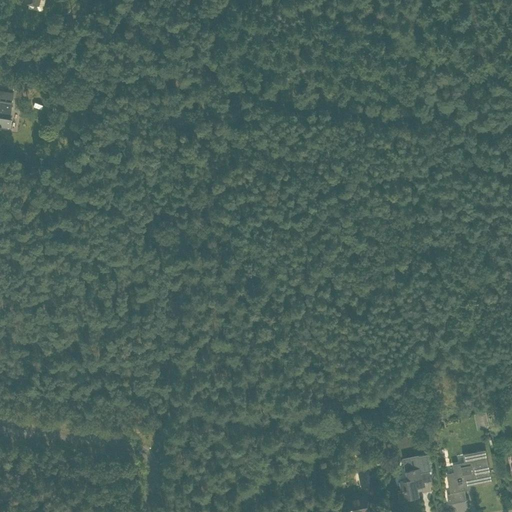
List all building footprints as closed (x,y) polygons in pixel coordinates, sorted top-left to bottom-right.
[(9,117),(11,102),(0,100),(0,125),(9,127),(11,117),(9,117)] [(485,412),(476,414),(479,428),(488,426),(485,412)] [(452,493),(447,494),(449,504),(454,503),(466,500),(463,485),(490,479),(488,470),(486,459),(484,450),(463,454),(465,463),(459,464),(460,472),(448,475),(452,493)] [(424,482),(422,472),(430,471),(427,453),(419,455),(421,467),(406,470),(408,479),(400,480),(402,489),(398,490),(400,500),(419,496),(417,483),(424,482)] [(375,484),(370,463),(356,466),(361,487),(375,484)] [(368,511),(365,495),(342,500),(344,511),(368,511)]
